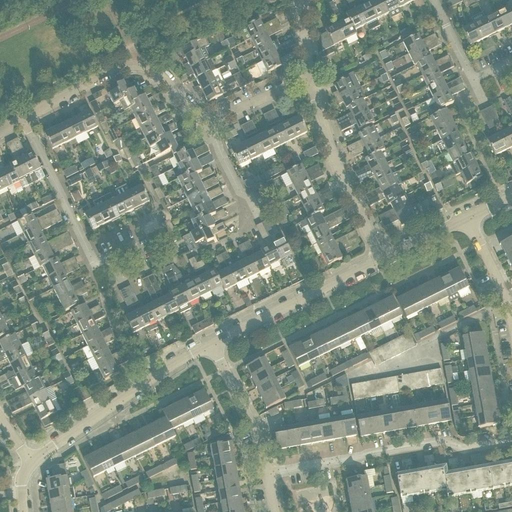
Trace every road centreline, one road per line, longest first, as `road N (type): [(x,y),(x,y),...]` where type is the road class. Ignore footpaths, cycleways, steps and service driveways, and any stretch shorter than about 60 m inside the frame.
road 1 (residential): [(269,478),(442,441),(457,448),(511,438)]
road 2 (residential): [(144,270),(130,245),(94,264),(23,118)]
road 3 (residential): [(23,118),(137,64),(154,70),(205,125)]
road 4 (tertiary): [(32,462),(212,342)]
road 5 (residential): [(380,260),(331,149),(310,76)]
road 6 (tertiary): [(212,342),(380,260)]
road 7 (residential): [(269,478),(262,443),(212,342)]
